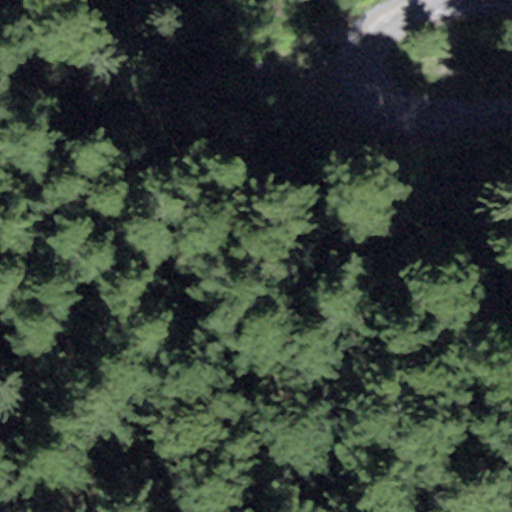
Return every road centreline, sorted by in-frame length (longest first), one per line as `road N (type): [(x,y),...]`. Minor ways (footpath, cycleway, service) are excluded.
road 1 (track): [(430,0),(372,25),(361,72),(390,102)]
road 2 (track): [(390,102),(462,117),(511,116)]
